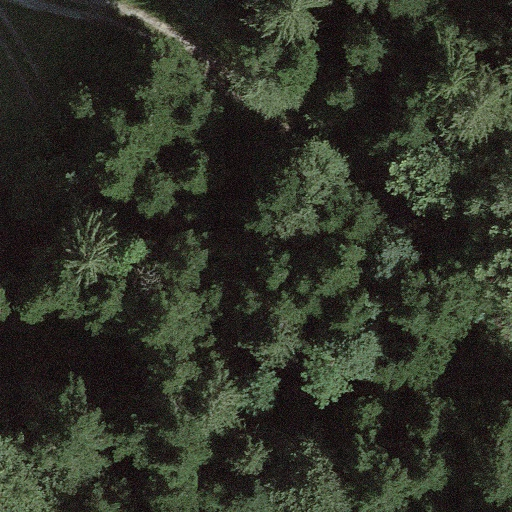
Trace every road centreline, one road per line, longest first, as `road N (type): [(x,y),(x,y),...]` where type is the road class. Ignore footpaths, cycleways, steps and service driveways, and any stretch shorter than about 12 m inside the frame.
road 1 (track): [(0,24),(111,211),(274,357),(317,410),(375,511)]
road 2 (track): [(60,0),(171,41),(301,126),(511,315)]
